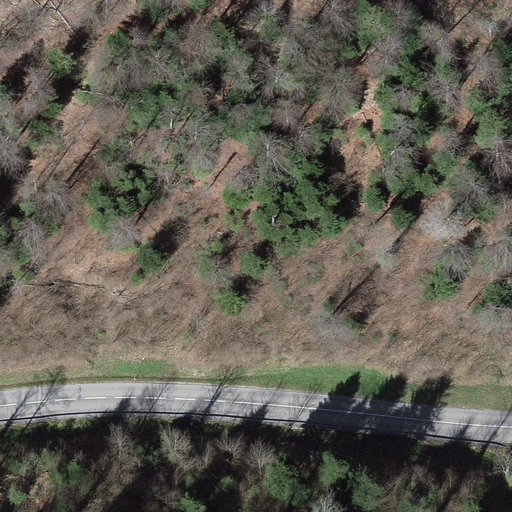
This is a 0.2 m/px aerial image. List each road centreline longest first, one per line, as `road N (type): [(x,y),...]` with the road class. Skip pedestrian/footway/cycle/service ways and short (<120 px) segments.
road 1 (secondary): [(0,405),(221,400),(511,426)]
road 2 (track): [(47,45),(230,12),(460,0)]
